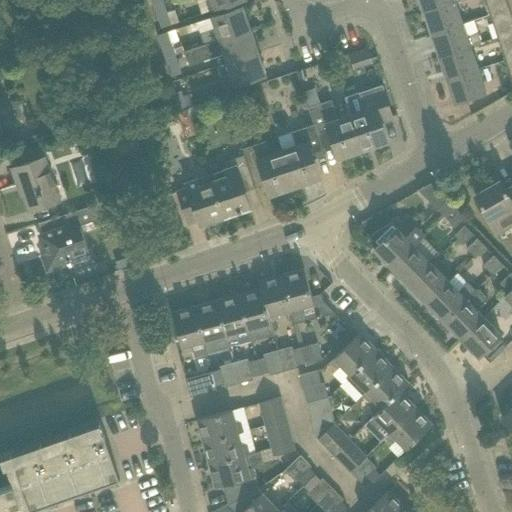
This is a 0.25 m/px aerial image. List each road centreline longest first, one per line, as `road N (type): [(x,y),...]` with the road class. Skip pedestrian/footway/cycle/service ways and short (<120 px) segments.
road 1 (residential): [(495,511),(441,370),(304,232)]
road 2 (residential): [(434,159),(388,27),(371,7),(323,18),(292,0)]
road 3 (residential): [(188,511),(119,292)]
road 4 (residential): [(119,292),(304,232)]
road 5 (residential): [(304,232),(434,159)]
